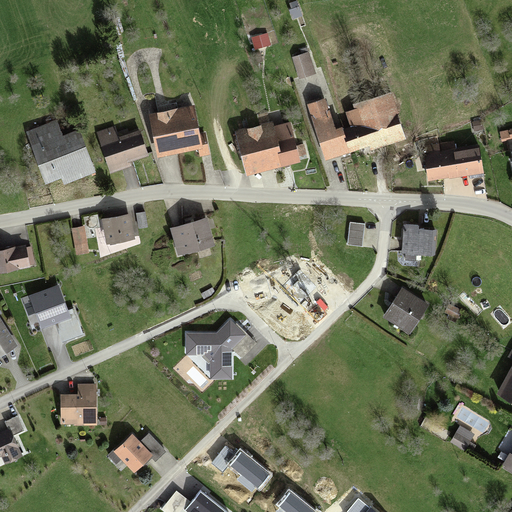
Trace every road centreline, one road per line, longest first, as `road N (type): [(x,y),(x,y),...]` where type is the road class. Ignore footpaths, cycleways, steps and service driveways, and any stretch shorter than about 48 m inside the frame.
road 1 (tertiary): [(388,204),(158,194),(0,222)]
road 2 (residential): [(294,355),(227,298),(0,403)]
road 3 (residential): [(133,511),(294,355)]
road 4 (residential): [(294,355),(375,268),(388,204)]
road 5 (tertiary): [(511,220),(491,210),(388,204)]
